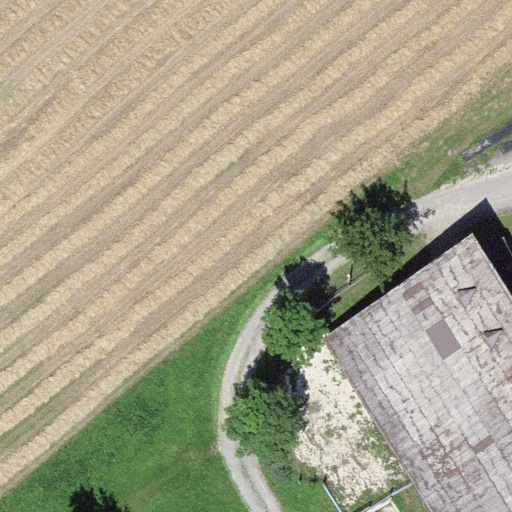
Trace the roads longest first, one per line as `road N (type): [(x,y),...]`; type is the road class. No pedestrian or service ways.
road 1 (track): [(511,184),(460,195),(322,261),(253,339),(230,421),(266,511)]
road 2 (track): [(230,421),(120,511)]
